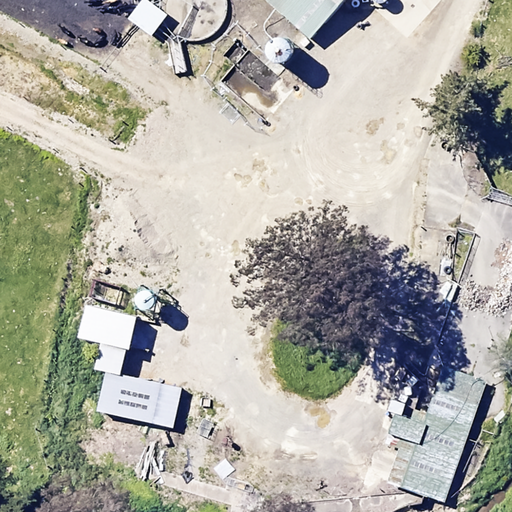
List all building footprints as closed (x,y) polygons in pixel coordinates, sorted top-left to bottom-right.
[(267,0),(310,38),(345,0),(267,0)] [(396,0),(371,0),(372,2),(374,5),(377,7),(380,8),(384,8),(388,8),(391,6),(394,4),(396,2),(396,0)] [(276,63),(276,60),(276,57),(275,54),(273,52),(270,50),(267,49),(263,48),(259,49),(255,50),(253,52),(251,55),(250,58),(250,60),(250,63),(251,66),(253,68),(256,70),(259,72),(263,72),(267,72),(270,70),(273,68),(275,65),(276,63)] [(471,154),(429,152),(425,229),(467,232),(471,154)] [(84,305),(77,337),(128,350),(136,317),(84,305)] [(390,486),(446,505),(487,381),(443,366),(428,413),(416,409),(412,418),(396,413),(389,434),(405,439),(390,486)] [(104,373),(95,412),(173,428),(181,390),(104,373)]
